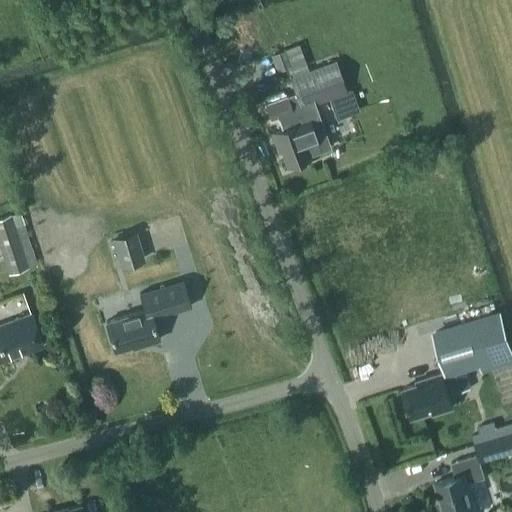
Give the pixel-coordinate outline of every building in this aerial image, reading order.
[(281,53),(271,57),(275,70),(286,66),(281,53)] [(286,95),(265,103),(270,118),(278,115),(283,128),(271,132),(278,151),(281,150),(287,165),(308,157),(311,156),(310,153),(331,145),(319,114),(310,117),(307,118),(303,107),(329,97),(346,91),(336,61),(309,70),(290,77),(296,92),(286,95)] [(11,213),(0,216),(0,246),(9,272),(37,263),(20,211),(12,214),(11,213)] [(137,230),(112,237),(121,267),(145,259),(137,230)] [(104,320),(114,350),(140,343),(140,345),(157,340),(150,318),(162,314),(154,288),(137,293),(142,308),(104,320)] [(0,360),(44,344),(32,312),(0,324),(0,360)] [(448,370),(454,368),(455,369),(511,351),(499,312),(436,331),(448,370)] [(427,380),(403,387),(412,416),(432,409),(433,412),(452,406),(448,394),(461,390),(455,369),(454,368),(448,370),(426,377),(427,380)] [(511,432),(475,444),(478,453),(480,461),(511,451),(511,432)] [(480,461),(478,453),(451,461),(455,476),(434,482),(439,497),(441,497),(445,511),(477,511),(468,482),(485,476),(480,461)] [(44,511),(84,511),(82,503),(59,509),(59,508),(44,511)]
